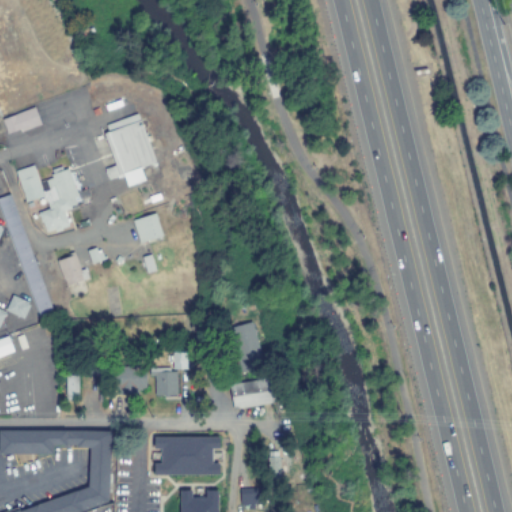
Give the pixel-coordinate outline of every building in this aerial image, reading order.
[(121,105),(106,110),(104,105),(120,100),(121,105)] [(40,124),(20,131),(19,129),(6,133),(6,132),(1,119),(33,107),(34,107),(40,124)] [(139,167),(144,180),(126,186),(122,175),(108,180),(108,179),(105,171),(104,168),(114,165),(103,133),(108,131),(106,125),(136,113),(154,162),(139,167)] [(33,164),(42,191),(43,190),(40,181),(52,177),(50,174),(52,173),(51,169),(61,166),(62,169),(67,168),(78,196),(73,198),(76,206),(63,211),(68,226),(55,231),(54,228),(46,231),(43,221),(41,222),(38,212),(49,208),(47,202),(41,196),(25,199),(15,171),(33,164)] [(160,198),(150,201),(148,197),(159,193),(160,198)] [(54,316),(40,321),(33,300),(0,209),(0,197),(5,195),(9,194),(24,234),(54,316)] [(162,236),(140,243),(132,220),(155,213),(162,236)] [(95,247),(97,254),(101,252),(103,259),(91,264),(86,250),(95,247)] [(73,252),(80,270),(85,268),(88,278),(82,280),(66,286),(65,286),(56,261),(70,256),(69,253),(73,252)] [(155,270),(146,273),(142,261),(141,258),(142,257),(149,256),(150,255),(155,270)] [(118,314),(116,288),(105,288),(107,315),(118,314)] [(29,305),(23,319),(5,310),(12,294),(28,302),(27,304),(29,305)] [(263,366),(240,373),(228,328),(251,322),(258,345),(263,365),(263,366)] [(13,351),(0,355),(0,338),(7,336),(13,351)] [(186,352),(186,368),(179,368),(172,368),(172,352),(186,352)] [(96,356),(96,361),(100,361),(100,376),(82,376),(82,361),(85,360),(84,356),(96,356)] [(145,365),(145,389),(137,390),(137,394),(117,395),(117,390),(109,390),(108,366),(145,365)] [(176,372),(176,394),(154,395),(154,375),(149,375),(149,367),(169,367),(169,372),(176,372)] [(78,375),(78,397),(67,397),(66,375),(78,375)] [(272,402),(233,409),(229,385),(268,378),(272,402)] [(0,431),(110,432),(107,502),(78,511),(14,511),(87,487),(89,447),(76,447),(76,445),(52,444),(52,454),(12,453),(0,453),(0,431)] [(218,447),(218,448),(212,448),(210,448),(210,463),(218,463),(218,474),(153,474),(153,463),(161,463),(161,448),(153,448),(153,437),(218,437),(218,447)] [(279,457),(279,486),(267,486),(267,457),(268,457),(268,452),(277,451),(277,457),(279,457)] [(251,486),(251,488),(259,487),(260,505),(253,505),(253,508),(248,508),(248,504),(240,504),(240,488),(246,488),(246,486),(251,486)] [(190,498),(205,498),(205,490),(217,490),(217,511),(179,511),(179,490),(190,490),(190,498)]
